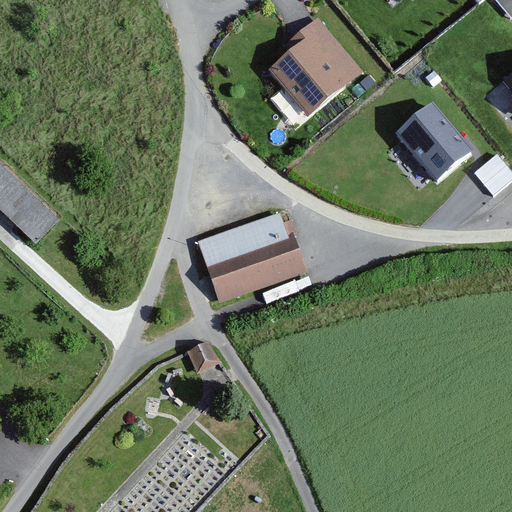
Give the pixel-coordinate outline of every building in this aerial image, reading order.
[(511,0),(498,0),(511,14),(511,0)] [(312,118),(366,76),(323,21),(269,63),(312,118)] [(473,154),(432,106),(397,135),(438,183),(473,154)] [(476,170),(495,193),(511,179),(511,167),(499,152),(476,170)] [(0,208),(39,247),(63,222),(0,160),(0,208)] [(199,231),(215,275),(298,244),(282,201),(199,231)] [(223,308),(312,276),(300,243),(298,244),(215,275),(211,276),(223,308)] [(192,347),(198,367),(220,361),(214,341),(192,347)]
